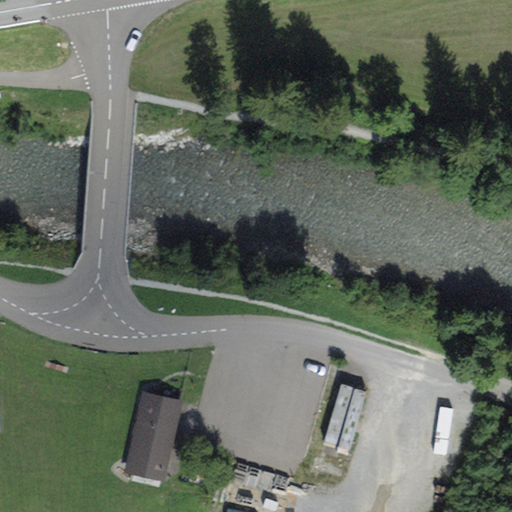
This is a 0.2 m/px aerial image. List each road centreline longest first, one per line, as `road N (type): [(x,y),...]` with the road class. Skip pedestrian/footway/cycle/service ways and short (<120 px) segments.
road 1 (track): [(109,93),(511,168)]
road 2 (unclassified): [(91,323),(269,334),(390,351),(442,370)]
road 3 (unclassified): [(104,0),(109,102),(91,323)]
